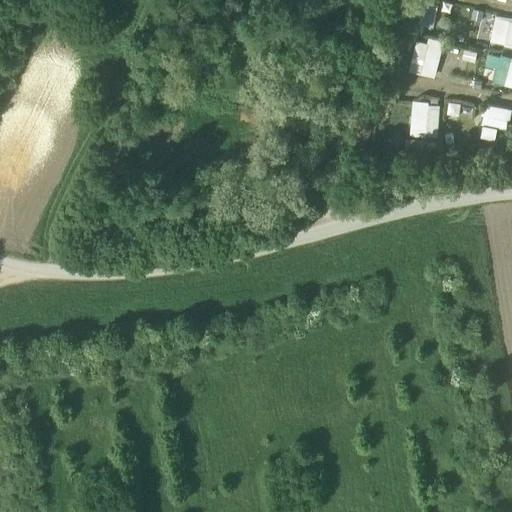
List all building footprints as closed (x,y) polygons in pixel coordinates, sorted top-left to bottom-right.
[(423,2),(419,25),(434,28),(438,5),(423,2)] [(511,47),(511,18),(495,14),(489,43),(511,47)] [(428,44),(416,41),(409,72),(435,78),(444,42),(429,38),(428,44)] [(497,69),(493,84),(511,88),(511,58),(489,53),(486,67),(497,69)] [(411,103),(411,136),(439,136),(439,104),(411,103)] [(449,103),(447,113),(471,118),(473,108),(449,103)] [(497,140),(497,129),(509,130),(511,108),(483,106),(481,139),(497,140)]
